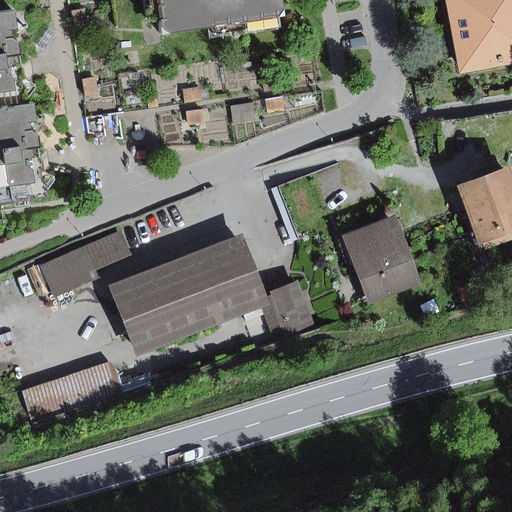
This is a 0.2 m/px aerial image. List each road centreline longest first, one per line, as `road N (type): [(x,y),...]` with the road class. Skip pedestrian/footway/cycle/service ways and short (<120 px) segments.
road 1 (primary): [(0,498),(511,352)]
road 2 (residential): [(63,226),(370,107),(388,75),(376,0)]
